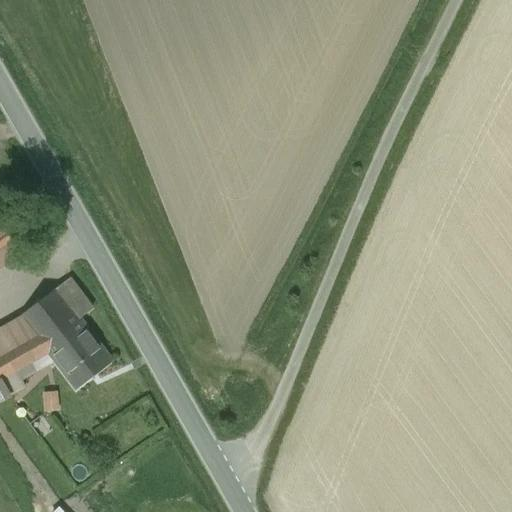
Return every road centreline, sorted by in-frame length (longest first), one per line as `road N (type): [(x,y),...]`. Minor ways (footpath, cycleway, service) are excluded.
road 1 (track): [(456,0),(236,491)]
road 2 (tertiary): [(247,511),(0,78)]
